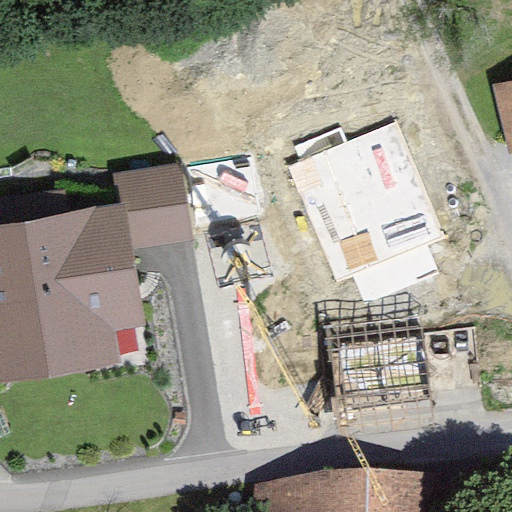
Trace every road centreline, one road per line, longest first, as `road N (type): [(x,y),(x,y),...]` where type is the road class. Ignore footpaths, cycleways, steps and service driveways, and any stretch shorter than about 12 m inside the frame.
road 1 (unclassified): [(511,434),(0,498)]
road 2 (track): [(511,227),(414,0)]
